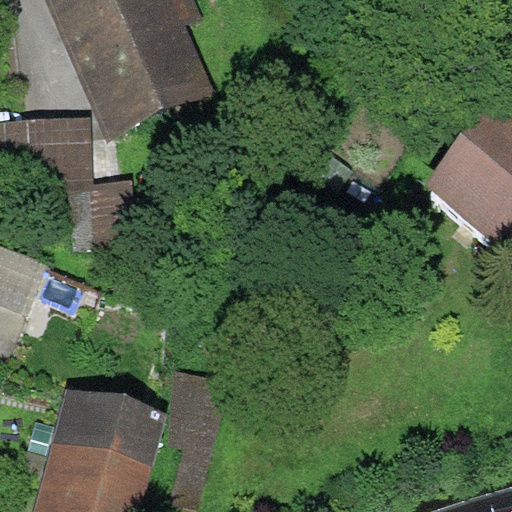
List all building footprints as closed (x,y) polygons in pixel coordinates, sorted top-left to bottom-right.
[(45,0),(108,144),(220,94),(192,40),(204,31),(189,0),(45,0)] [(506,253),(511,245),(511,116),(497,105),(428,191),(506,253)] [(89,123),(0,126),(0,193),(93,189),(89,123)] [(130,189),(75,191),(78,248),(133,245),(130,189)] [(2,251),(0,255),(0,305),(41,321),(37,333),(126,366),(140,327),(98,311),(106,291),(2,251)] [(230,386),(174,374),(173,447),(183,450),(172,503),(199,511),(230,386)] [(142,511),(170,416),(70,389),(35,511),(142,511)]
